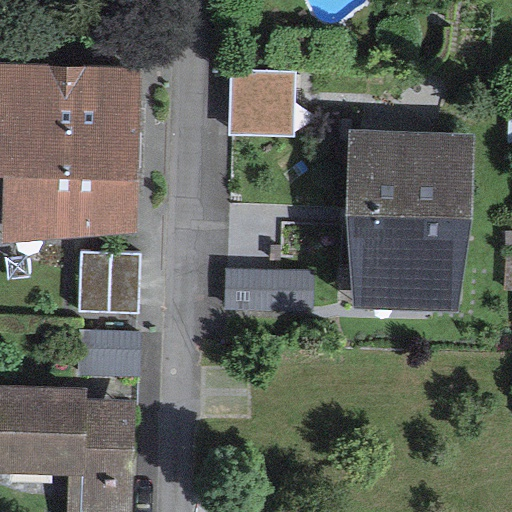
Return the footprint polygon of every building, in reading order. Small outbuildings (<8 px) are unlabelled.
[(0,154),(18,154),(131,157),(133,68),(3,65),(0,154)] [(232,65),(231,131),(295,132),(296,66),(232,65)] [(358,129),(354,199),(468,205),(471,134),(358,129)] [(129,220),(131,157),(18,154),(16,217),(129,220)] [(468,205),(354,199),(350,296),(463,301),(468,205)] [(83,305),(140,306),(141,247),(84,246),(83,305)] [(229,261),(228,308),(316,310),(317,263),(229,261)] [(78,511),(127,511),(131,399),(78,398),(78,388),(0,385),(0,457),(80,460),(78,511)]
